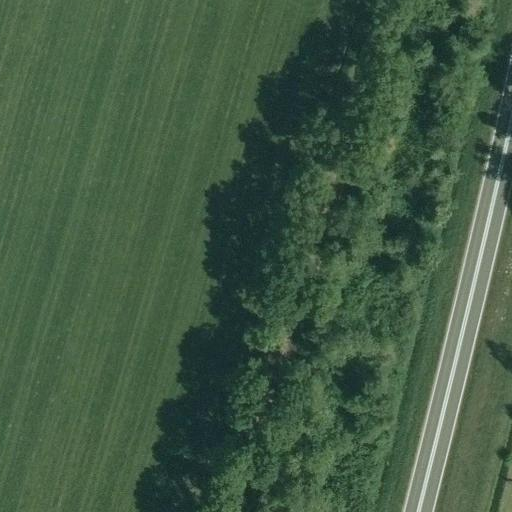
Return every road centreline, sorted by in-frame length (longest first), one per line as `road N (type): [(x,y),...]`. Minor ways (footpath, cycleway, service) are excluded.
road 1 (track): [(376,0),(227,511)]
road 2 (trunk): [(420,511),(511,107)]
